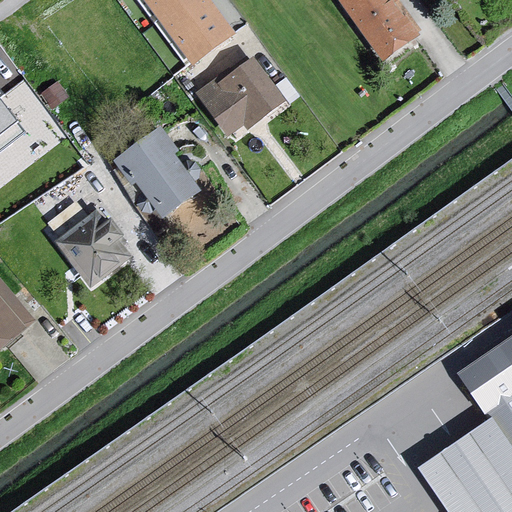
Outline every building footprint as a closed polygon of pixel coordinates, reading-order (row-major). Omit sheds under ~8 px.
[(208,0),(144,0),(195,68),(235,39),(208,0)] [(393,0),(339,0),(387,64),(422,38),(393,0)] [(255,55),(201,94),(228,139),(290,103),(255,55)] [(0,97),(4,94),(0,88),(0,150),(26,132),(0,97)] [(165,132),(115,166),(136,189),(142,187),(166,224),(206,197),(165,132)] [(99,212),(59,242),(93,289),(134,260),(99,212)] [(0,292),(0,358),(33,332),(0,292)] [(511,346),(469,376),(511,439),(511,346)] [(511,511),(511,457),(489,425),(418,475),(443,511),(511,511)]
